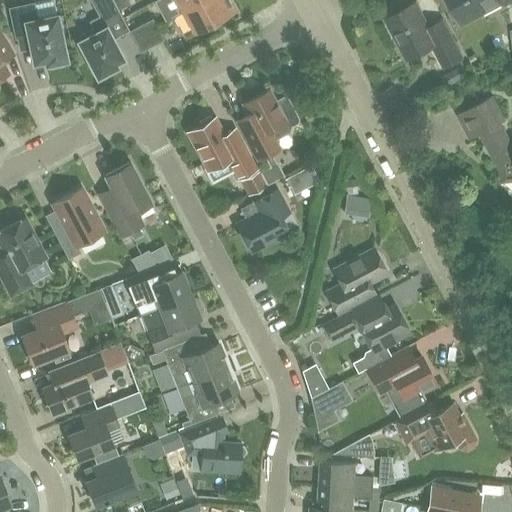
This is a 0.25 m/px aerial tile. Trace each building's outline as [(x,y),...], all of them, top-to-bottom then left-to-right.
[(106,16),(118,9),(118,8),(113,0),(90,0),(95,8),(100,5),(106,16)] [(128,0),(113,0),(118,8),(129,2),(128,0)] [(171,0),(178,12),(184,9),(199,0),(171,0)] [(199,0),(184,9),(195,29),(235,8),(230,0),(199,0)] [(511,0),(450,0),(462,22),(503,0),(505,3),(506,3),(508,7),(511,5),(511,0)] [(444,67),(463,56),(443,19),(429,26),(416,2),(386,18),(407,59),(432,45),(444,67)] [(10,8),(16,38),(18,37),(20,49),(31,47),(34,62),(45,60),(46,63),(50,63),(51,67),(63,65),(62,60),(66,59),(57,14),(37,18),(33,3),(10,8)] [(123,58),(102,13),(89,20),(93,28),(77,37),(97,76),(101,74),(104,75),(112,71),(113,68),(118,65),(116,61),(123,58)] [(141,23),(153,45),(164,39),(152,17),(141,23)] [(153,45),(141,23),(129,30),(141,51),(153,45)] [(13,54),(0,31),(0,77),(8,73),(0,58),(0,48),(6,45),(12,54),(13,54)] [(244,134),(258,159),(279,148),(275,139),(289,131),(291,125),(297,122),(298,118),(297,115),(286,95),(276,100),(269,88),(243,103),(256,128),(244,134)] [(511,145),(499,122),(504,119),(492,96),(458,114),(470,137),(480,132),(500,170),(511,169),(511,145)] [(240,177),(256,168),(242,143),(231,149),(215,117),(188,131),(208,168),(227,158),(237,178),(240,177)] [(135,210),(151,202),(130,162),(105,175),(120,203),(108,210),(121,235),(142,224),(135,210)] [(283,175),(277,162),(260,171),(266,184),(283,175)] [(311,180),(318,177),(311,162),(304,166),(311,180)] [(257,168),(240,177),(248,194),(266,185),(257,168)] [(77,244),(103,230),(81,187),(53,202),(65,224),(53,230),(68,258),(81,252),(77,244)] [(288,231),(280,215),(288,211),(276,189),(255,200),(261,211),(237,223),(251,250),(288,231)] [(23,267),(44,256),(24,217),(0,230),(0,240),(13,264),(0,271),(0,273),(11,295),(32,284),(23,267)] [(327,288),(340,313),(347,309),(364,300),(358,288),(387,273),(374,248),(334,269),(341,281),(327,288)] [(139,272),(156,265),(148,250),(132,259),(139,272)] [(139,272),(125,277),(136,306),(155,299),(159,307),(191,294),(181,270),(176,273),(170,259),(156,265),(139,272)] [(33,363),(53,355),(55,362),(71,356),(68,349),(61,330),(76,324),(69,308),(92,299),(89,292),(66,300),(67,302),(45,311),(50,324),(22,335),(33,363)] [(360,323),(372,347),(365,351),(363,355),(352,361),(357,372),(367,367),(369,366),(388,355),(383,345),(409,331),(395,304),(387,309),(379,293),(364,300),(347,309),(348,311),(356,325),(360,323)] [(193,300),(191,294),(159,307),(140,314),(155,352),(162,349),(181,341),(175,326),(200,317),(198,313),(202,312),(203,309),(199,300),(196,299),(193,300)] [(511,306),(502,310),(506,321),(511,319),(511,306)] [(331,338),(356,325),(348,311),(324,324),(331,338)] [(176,386),(192,380),(228,366),(218,341),(191,352),(186,339),(181,341),(162,349),(176,386)] [(103,374),(106,370),(128,361),(120,341),(49,370),(54,382),(42,387),(52,411),(92,395),(87,381),(103,374)] [(388,355),(369,366),(367,367),(381,393),(386,390),(392,401),(418,388),(421,393),(437,384),(422,356),(404,366),(396,351),(388,355)] [(181,421),(183,426),(216,414),(211,401),(238,391),(228,366),(192,380),(176,386),(189,418),(181,421)] [(311,397),(327,388),(322,377),(307,383),(311,397)] [(333,409),(339,406),(329,387),(327,388),(311,397),(318,430),(338,419),(333,409)] [(111,404),(116,417),(144,405),(139,390),(110,402),(111,404)] [(405,444),(426,432),(435,449),(455,438),(458,443),(459,445),(460,446),(462,447),(464,448),(466,448),(468,448),(470,447),(471,446),(473,444),(473,443),(474,441),(474,438),(473,436),(472,434),(455,402),(438,411),(432,400),(393,421),(405,444)] [(108,429),(119,424),(116,417),(111,404),(89,413),(93,425),(68,434),(78,459),(114,444),(108,429)] [(242,445),(240,444),(241,442),(222,441),(222,431),(227,429),(222,416),(206,422),(180,432),(178,428),(159,435),(166,452),(185,445),(188,452),(202,453),(201,468),(239,470),(240,456),(241,456),(242,456),(243,455),(245,454),(245,453),(246,452),(246,451),(246,450),(246,449),(246,448),(245,447),(245,446),(244,446),(243,445),(242,445)] [(362,436),(331,453),(369,457),(362,436)] [(96,505),(137,489),(122,452),(93,464),(97,476),(86,480),(96,505)] [(380,456),(379,477),(379,484),(394,481),(391,457),(380,456)] [(319,459),(318,484),(372,487),(373,476),(353,475),(354,461),(319,459)] [(183,498),(189,495),(193,494),(186,477),(176,481),(178,486),(183,498)] [(0,511),(3,511),(4,504),(9,502),(0,479),(0,511)] [(308,508),(352,510),(352,497),(371,498),(372,487),(318,484),(316,507),(308,507),(308,508)] [(399,511),(402,502),(385,498),(381,511),(399,511)]
